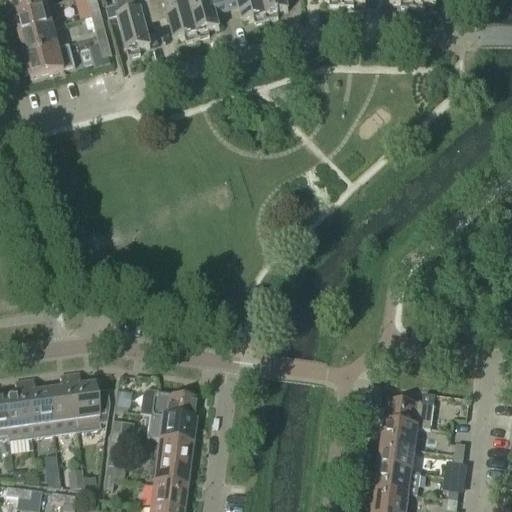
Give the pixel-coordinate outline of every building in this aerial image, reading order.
[(44,0),(8,0),(13,19),(47,10),(44,0)] [(155,20),(149,0),(134,0),(127,2),(130,17),(117,20),(128,62),(140,58),(139,54),(150,51),(143,24),(155,20)] [(186,2),(185,2),(164,7),(162,0),(149,0),(155,20),(166,17),(174,45),(184,42),(186,46),(197,43),(186,2)] [(186,2),(197,43),(209,40),(208,36),(219,33),(215,20),(227,17),(222,0),(184,0),(185,2),(186,2)] [(222,0),(227,17),(239,14),(242,26),(253,23),(255,28),(267,25),(259,0),(222,0)] [(259,0),(267,25),(278,22),(277,17),(288,14),(285,4),(297,1),(296,0),(259,0)] [(342,10),(342,0),(317,0),(318,5),(329,5),(329,10),(342,10)] [(342,0),(342,10),(353,11),(353,6),(365,6),(364,0),(342,0)] [(389,0),(389,7),(400,7),(400,12),(413,12),(412,0),(389,0)] [(412,0),(413,12),(424,13),(424,8),(436,8),(435,0),(412,0)] [(91,21),(101,19),(97,6),(88,8),(91,19),(91,21)] [(47,10),(13,19),(19,40),(53,31),(47,10)] [(101,19),(91,21),(92,26),(95,34),(104,32),(101,19)] [(53,31),(19,40),(24,61),(58,52),(53,31)] [(108,47),(99,49),(102,63),(111,60),(108,47)] [(58,52),(24,61),(30,83),(64,74),(75,71),(72,60),(69,49),(58,52)] [(77,378),(68,379),(76,437),(99,433),(98,427),(94,396),(93,388),(79,390),(77,378)] [(76,437),(68,379),(58,381),(60,393),(48,394),(54,440),(76,437)] [(54,440),(48,394),(34,396),(32,384),(23,386),(31,443),(54,440)] [(31,443),(23,386),(13,387),(15,399),(2,401),(8,442),(7,442),(7,446),(31,443)] [(106,394),(94,396),(98,427),(106,426),(108,410),(106,394)] [(116,410),(129,412),(131,397),(118,395),(116,410)] [(139,418),(139,419),(148,420),(148,421),(161,422),(161,421),(194,425),(197,402),(151,396),(145,395),(142,398),(141,407),(143,411),(142,418),(139,418)] [(423,398),(421,408),(387,403),(384,427),(418,431),(417,433),(430,434),(434,400),(423,398)] [(161,422),(148,421),(145,442),(158,444),(191,448),(194,425),(161,421),(161,422)] [(112,425),(110,437),(119,439),(121,426),(112,425)] [(418,431),(384,427),(381,449),(414,454),(417,433),(418,431)] [(119,439),(110,437),(108,449),(127,452),(128,441),(119,439)] [(191,448),(158,444),(152,489),(185,493),(191,448)] [(381,449),(378,472),(411,476),(414,454),(381,449)] [(455,449),(453,459),(463,460),(464,450),(455,449)] [(463,460),(453,459),(452,470),(462,471),(463,460)] [(49,489),(59,488),(57,471),(46,473),(49,489)] [(105,471),(104,482),(112,483),(121,485),(123,473),(105,471)] [(375,494),(408,498),(416,500),(419,478),(411,476),(378,472),(375,494)] [(66,476),(69,494),(82,492),(79,474),(66,476)] [(14,487),(24,485),(23,478),(19,476),(12,477),(14,487)] [(112,483),(104,482),(102,495),(110,496),(112,483)] [(152,489),(149,511),(182,511),(185,493),(152,489)] [(16,502),(18,493),(6,492),(4,500),(16,502)] [(30,495),(18,493),(16,502),(28,504),(30,495)] [(406,511),(408,498),(375,494),(372,511),(406,511)] [(449,494),(448,504),(457,505),(458,495),(449,494)] [(61,508),(63,499),(50,498),(49,507),(61,508)] [(61,508),(60,511),(73,511),(74,510),(75,501),(63,499),(61,508)]
